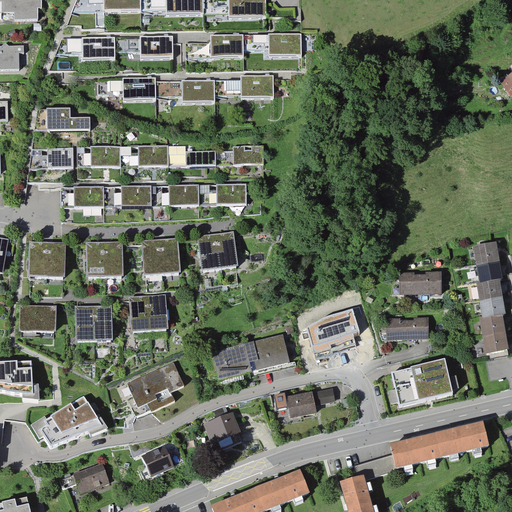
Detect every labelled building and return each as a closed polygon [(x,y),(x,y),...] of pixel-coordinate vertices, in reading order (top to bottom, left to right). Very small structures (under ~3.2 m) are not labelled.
[(0,0),(0,3),(4,4),(4,14),(17,14),(17,22),(37,22),(37,11),(43,11),(43,2),(26,2),(25,0),(0,0)] [(90,0),(90,14),(104,14),(104,0),(90,0)] [(141,0),(104,0),(105,15),(142,14),(141,0)] [(204,0),(167,0),(167,17),(205,17),(204,0)] [(267,0),(229,2),(230,23),(268,21),(267,0)] [(219,17),(230,16),(229,2),(218,2),(219,17)] [(303,37),(269,37),(270,60),(303,59),(303,37)] [(244,38),(212,39),(212,61),(245,60),(244,38)] [(173,39),(140,39),(141,63),(174,62),(173,39)] [(115,41),(82,41),(82,63),(117,63),(115,41)] [(4,49),(0,49),(0,73),(21,73),(20,57),(25,57),(24,49),(10,49),(6,45),(4,49)] [(511,77),(502,84),(511,98),(511,77)] [(275,79),(242,79),(242,101),(275,101),(275,79)] [(156,81),(123,82),(124,104),(157,103),(156,81)] [(217,84),(183,84),(183,106),(217,106),(217,84)] [(0,126),(10,126),(10,102),(0,102),(0,126)] [(71,111),(48,112),(49,135),(92,133),(91,121),(72,121),(71,111)] [(169,148),(139,149),(139,169),(169,169),(169,148)] [(265,148),(234,148),(234,167),(265,166),(265,148)] [(121,149),(91,149),(92,171),(121,170),(121,149)] [(74,150),(48,150),(49,171),(74,171),(74,150)] [(91,172),(91,150),(78,150),(78,172),(91,172)] [(217,152),(187,153),(188,169),(218,168),(217,152)] [(248,186),(218,187),(219,209),(249,208),(248,186)] [(199,187),(170,188),(171,209),(200,208),(199,187)] [(152,188),(123,189),(124,211),(153,210),(152,188)] [(105,190),(74,191),(75,212),(105,211),(105,190)] [(235,234),(200,239),(205,275),(240,270),(235,234)] [(11,241),(0,239),(0,278),(4,279),(11,241)] [(179,240),(143,243),(147,280),(183,277),(179,240)] [(123,244),(87,245),(88,282),(125,281),(123,244)] [(49,245),(31,245),(31,280),(67,280),(67,245),(49,245)] [(498,245),(474,249),(481,286),(478,286),(485,322),(482,322),(488,356),(510,352),(504,318),(507,318),(501,283),(505,282),(498,245)] [(442,275),(402,275),(403,298),(442,297),(442,275)] [(166,297),(130,300),(134,337),(170,334),(166,297)] [(58,308),(21,308),(21,335),(58,335),(58,308)] [(113,308),(77,310),(78,346),(114,345),(113,308)] [(356,310),(310,321),(314,337),(338,331),(340,341),(362,335),(356,310)] [(429,319),(387,321),(388,344),(430,342),(429,319)] [(285,336),(220,350),(227,382),(292,367),(285,336)] [(175,362),(127,385),(138,408),(148,403),(153,414),(177,402),(173,395),(187,388),(175,362)] [(399,410),(453,397),(445,363),(391,375),(399,410)] [(31,365),(0,366),(0,396),(32,400),(31,365)] [(333,391),(279,402),(281,412),(291,410),(293,421),(318,416),(316,407),(336,403),(333,391)] [(83,399),(35,429),(51,452),(102,430),(83,399)] [(235,414),(204,426),(212,447),(243,435),(235,414)] [(395,450),(401,474),(498,451),(492,427),(395,450)] [(165,445),(142,456),(153,480),(176,469),(165,445)] [(103,466),(73,476),(81,497),(110,487),(103,466)] [(302,472),(213,508),(214,511),(271,511),(311,496),(302,472)] [(374,511),(365,479),(341,485),(348,511),(374,511)] [(0,506),(0,511),(28,511),(26,500),(0,506)]
